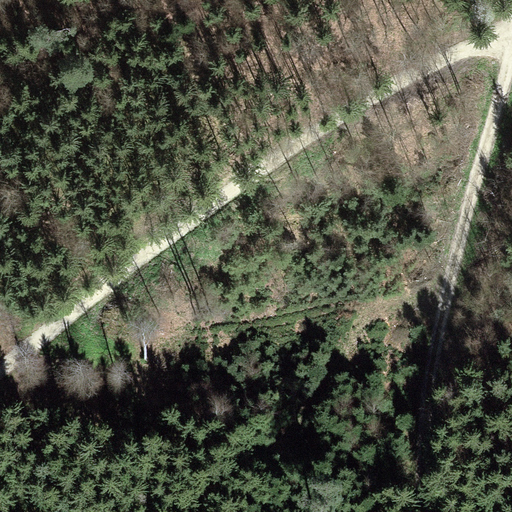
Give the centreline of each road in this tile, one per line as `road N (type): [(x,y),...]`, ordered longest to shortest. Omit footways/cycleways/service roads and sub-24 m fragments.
road 1 (track): [(0,372),(322,123),(464,45),(511,32)]
road 2 (track): [(426,511),(434,371),(451,282),(511,62)]
